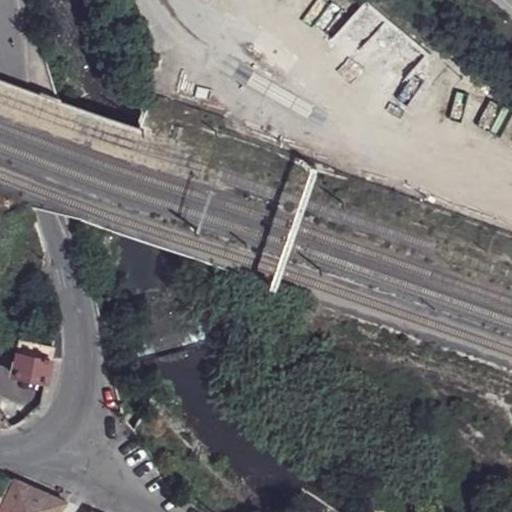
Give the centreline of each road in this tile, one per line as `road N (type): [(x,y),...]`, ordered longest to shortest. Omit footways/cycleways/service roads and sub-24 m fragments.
road 1 (tertiary): [(44,438),(71,412),(77,340),(1,0)]
road 2 (residential): [(44,438),(84,484),(151,511)]
